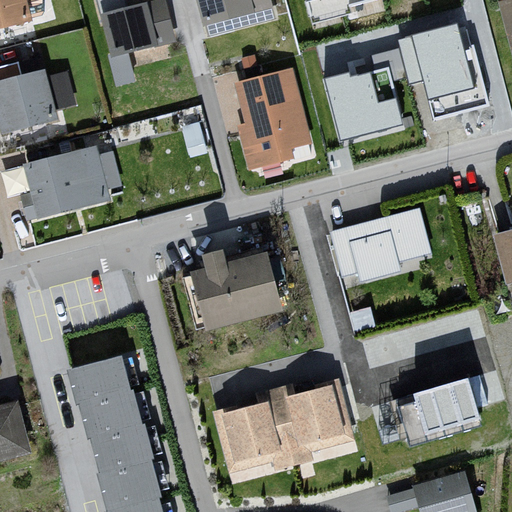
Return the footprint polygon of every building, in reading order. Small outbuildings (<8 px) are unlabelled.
[(27,0),(0,0),(0,30),(33,24),(27,0)] [(180,45),(164,3),(136,7),(131,0),(97,0),(117,59),(180,45)] [(272,0),(196,0),(206,39),(277,24),(272,0)] [(511,2),(500,5),(511,54),(511,2)] [(458,23),(397,39),(409,83),(424,79),(434,118),(488,104),(473,46),(465,49),(458,23)] [(23,62),(0,67),(0,131),(1,137),(49,127),(57,118),(46,72),(25,77),(23,62)] [(349,71),(324,77),(340,140),(403,124),(388,67),(350,76),(349,71)] [(291,71),(233,87),(247,127),(238,128),(249,172),(296,161),(290,150),(310,148),(291,71)] [(96,149),(24,166),(40,220),(110,206),(107,192),(122,188),(112,155),(98,156),(96,149)] [(418,208),(332,231),(347,286),(401,272),(398,261),(430,252),(418,208)] [(511,232),(494,236),(509,287),(511,286),(511,232)] [(290,315),(272,256),(239,267),(233,253),(204,260),(207,274),(198,275),(211,335),(290,315)] [(120,357),(69,370),(77,402),(80,402),(88,436),(92,435),(102,473),(98,474),(107,511),(104,511),(163,511),(160,497),(162,496),(152,459),(155,458),(145,421),(141,422),(133,389),(128,390),(120,357)] [(477,373),(392,400),(399,425),(382,431),(385,441),(407,434),(410,443),(478,422),(473,409),(487,404),(477,373)] [(335,381),(218,411),(233,466),(275,455),(278,466),(309,458),(306,450),(351,438),(335,381)] [(21,406),(0,409),(0,466),(36,459),(21,406)] [(478,511),(469,476),(414,491),(420,511),(478,511)]
